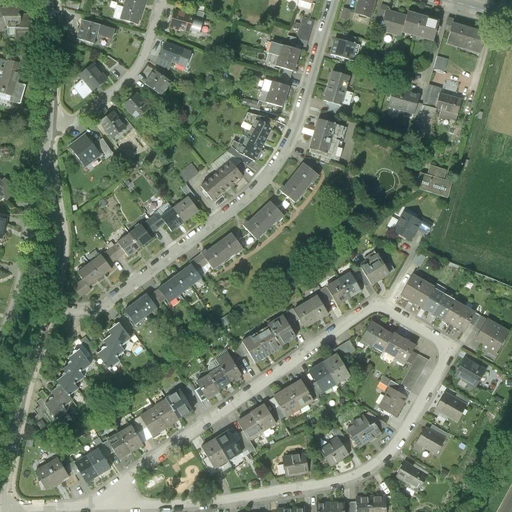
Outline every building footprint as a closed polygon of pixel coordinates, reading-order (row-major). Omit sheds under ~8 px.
[(370,0),(358,0),(354,14),(370,19),(375,1),(370,0)] [(79,5),(67,1),(65,7),(77,11),(79,5)] [(137,25),(143,6),(126,1),(124,7),(120,20),(137,25)] [(311,4),(299,1),(297,7),(309,10),(311,4)] [(8,10),(0,10),(0,31),(7,26),(8,29),(16,29),(20,29),(20,15),(20,4),(8,4),(8,10)] [(120,20),(124,7),(117,5),(113,18),(120,20)] [(380,6),(375,23),(382,24),(386,11),(387,8),(380,6)] [(350,11),(343,9),(340,20),(347,22),(350,11)] [(199,35),(202,22),(201,22),(192,19),(192,18),(185,16),(185,15),(174,11),(169,28),(178,31),(178,30),(188,33),(188,32),(199,35)] [(204,14),(194,11),(192,18),(192,19),(201,22),(204,14)] [(402,31),(406,17),(386,11),(382,24),(380,31),(400,36),(402,31)] [(439,22),(407,13),(406,17),(402,31),(434,39),(439,22)] [(29,15),(20,15),(20,29),(16,29),(16,37),(16,42),(31,42),(31,23),(29,23),(29,15)] [(313,21),(302,18),(300,25),(299,31),(297,38),(295,45),(305,48),(313,21)] [(445,29),(450,31),(452,24),(454,19),(448,18),(445,29)] [(93,44),(96,32),(99,33),(100,37),(111,40),(114,30),(82,21),(76,40),(93,44)] [(292,29),(299,31),(300,25),(294,23),(292,29)] [(486,34),(452,24),(450,31),(447,44),(480,54),(486,34)] [(16,29),(8,29),(7,36),(9,37),(16,37),(16,29)] [(288,43),(295,45),(297,38),(290,36),(288,43)] [(343,36),(342,41),(353,45),(355,39),(343,36)] [(342,41),(335,39),(331,56),(355,63),(360,47),(353,45),(342,41)] [(182,50),(165,44),(159,59),(171,63),(176,65),(176,64),(185,67),(190,54),(182,51),(182,50)] [(282,47),(271,44),(269,54),(280,57),(282,47)] [(282,47),(280,57),(295,62),(298,52),(283,47),(282,47)] [(269,65),(277,67),(280,57),(269,54),(268,53),(265,62),(270,63),(269,65)] [(9,54),(7,61),(26,66),(29,57),(9,54)] [(118,64),(108,57),(101,62),(109,71),(118,64)] [(292,72),(295,62),(280,57),(277,67),(281,69),(292,72)] [(447,60),(436,57),(433,68),(444,71),(447,60)] [(159,59),(157,65),(168,71),(171,63),(159,59)] [(7,63),(0,60),(0,77),(2,78),(2,79),(0,78),(0,99),(20,105),(25,86),(16,83),(19,72),(25,73),(27,66),(26,66),(7,61),(7,63)] [(93,65),(79,76),(83,81),(75,88),(84,99),(106,80),(93,65)] [(288,85),(292,72),(281,69),(279,75),(280,75),(277,82),(288,85)] [(154,71),(145,85),(149,88),(160,96),(165,89),(166,90),(171,83),(154,71)] [(411,75),(400,71),(397,81),(408,85),(411,75)] [(349,77),(332,72),(323,101),(330,103),(340,106),(341,103),(344,91),(349,77)] [(261,91),(262,91),(284,98),(288,87),(264,80),(261,91)] [(428,86),(422,107),(436,111),(441,96),(442,90),(428,86)] [(149,88),(145,92),(156,100),(160,96),(149,88)] [(419,97),(393,89),(387,108),(414,116),(417,105),(419,97)] [(281,108),(284,98),(262,91),(259,102),(281,108)] [(358,95),(344,91),(341,103),(354,107),(358,95)] [(136,94),(123,106),(136,121),(150,109),(136,94)] [(461,102),(441,96),(436,111),(457,117),(461,102)] [(260,104),(251,101),(249,107),(259,110),(260,104)] [(330,103),(328,111),(337,114),(340,106),(330,103)] [(422,107),(417,105),(414,116),(413,118),(418,120),(414,133),(428,137),(436,111),(422,107)] [(260,111),(257,117),(274,122),(277,117),(260,111)] [(113,112),(99,123),(111,140),(125,130),(113,112)] [(274,122),(257,117),(247,114),(244,120),(253,124),(246,138),(241,135),(237,143),(233,141),(230,147),(231,148),(238,154),(239,154),(252,161),(254,162),(274,122)] [(332,125),(316,120),(307,150),(323,154),(332,125)] [(344,128),(332,125),(323,154),(307,150),(307,153),(337,161),(338,156),(337,155),(344,128)] [(86,137),(70,149),(83,166),(99,154),(86,137)] [(102,139),(96,143),(105,156),(111,152),(102,139)] [(238,154),(231,148),(227,153),(235,158),(239,154),(238,154)] [(235,158),(227,153),(221,158),(226,165),(229,162),(238,173),(246,166),(235,158)] [(239,154),(235,158),(246,166),(252,161),(239,154)] [(226,165),(221,158),(211,166),(217,173),(226,165)] [(238,173),(229,162),(226,165),(217,173),(200,187),(212,201),(241,177),(238,173)] [(303,164),(292,179),(305,189),(310,182),(312,184),(318,176),(303,164)] [(198,174),(191,165),(178,174),(185,183),(198,174)] [(428,176),(419,174),(416,184),(420,190),(447,198),(452,184),(442,181),(445,171),(431,167),(428,176)] [(0,196),(6,202),(16,190),(5,179),(2,183),(0,181),(0,196)] [(294,203),(305,189),(292,179),(285,188),(283,186),(279,191),(287,197),(294,203)] [(194,197),(186,186),(181,189),(188,199),(188,198),(190,201),(194,197)] [(287,197),(276,211),(283,217),(292,208),(291,206),(294,203),(287,197)] [(188,199),(173,209),(183,222),(198,211),(190,201),(188,198),(188,199)] [(270,203),(257,216),(268,228),(275,222),(276,224),(283,217),(276,211),(270,203)] [(172,231),(183,222),(173,209),(162,218),(166,223),(172,231)] [(141,226),(149,236),(153,233),(153,232),(161,226),(162,227),(166,223),(162,218),(158,213),(154,216),(146,223),(145,222),(141,226)] [(403,213),(393,232),(410,241),(416,230),(426,235),(432,225),(417,216),(415,220),(403,213)] [(255,240),(268,228),(257,216),(248,224),(246,223),(242,226),(249,233),(254,239),(255,240)] [(141,226),(130,235),(139,248),(151,239),(149,236),(141,226)] [(249,233),(236,242),(242,250),(249,245),(248,244),(254,239),(249,233)] [(128,256),(139,248),(130,235),(118,244),(125,253),(128,256)] [(231,235),(216,246),(226,259),(233,254),(235,256),(242,250),(236,242),(231,235)] [(101,256),(108,266),(112,263),(121,256),(125,253),(118,244),(118,243),(113,246),(114,247),(105,253),(101,256)] [(212,270),(226,259),(216,246),(207,253),(205,251),(201,254),(201,255),(210,267),(212,270)] [(367,264),(360,268),(370,285),(370,286),(388,274),(384,267),(374,251),(373,251),(374,252),(364,258),(367,264)] [(416,253),(411,263),(419,268),(425,258),(416,253)] [(189,264),(190,266),(200,279),(204,275),(210,267),(201,255),(189,264)] [(101,256),(89,265),(99,278),(111,269),(108,266),(101,256)] [(389,263),(384,267),(388,274),(394,271),(389,263)] [(87,287),(99,278),(89,265),(77,274),(82,280),(87,287)] [(190,266),(180,274),(189,287),(200,279),(190,266)] [(354,269),(360,279),(365,288),(370,285),(360,268),(360,266),(354,269)] [(354,282),(360,279),(354,269),(354,268),(348,272),(354,282)] [(336,279),(338,281),(348,299),(360,292),(354,282),(348,272),(336,279)] [(179,295),(189,287),(180,274),(169,282),(179,295)] [(408,302),(410,303),(422,282),(412,276),(400,295),(409,300),(408,302)] [(82,280),(77,284),(77,285),(73,288),(80,298),(90,291),(87,287),(82,280)] [(336,306),(348,299),(338,281),(325,288),(331,299),(336,306)] [(168,303),(179,295),(169,282),(158,290),(165,299),(168,303)] [(433,288),(422,282),(410,303),(413,305),(414,303),(422,308),(432,289),(433,288)] [(325,288),(315,294),(321,304),(331,299),(325,288)] [(426,310),(432,314),(442,295),(432,289),(422,308),(421,309),(425,311),(426,310)] [(158,290),(148,298),(155,307),(165,299),(158,290)] [(310,301),(304,304),(315,321),(327,314),(321,304),(315,294),(309,298),(310,301)] [(146,295),(135,304),(145,316),(156,308),(155,307),(148,298),(146,295)] [(453,301),(442,295),(432,314),(431,315),(436,318),(436,317),(442,320),(453,301)] [(447,322),(453,326),(463,307),(453,301),(442,320),(442,321),(446,323),(447,322)] [(134,325),(145,316),(135,304),(124,312),(134,325)] [(303,329),(315,321),(304,304),(292,311),(298,320),(303,329)] [(474,314),(463,307),(453,326),(463,332),(468,324),(474,314)] [(281,315),(282,317),(287,326),(298,320),(292,311),(291,309),(281,315)] [(114,318),(118,323),(129,339),(133,343),(138,339),(119,314),(114,318)] [(479,317),(474,314),(468,324),(473,327),(473,328),(479,332),(486,320),(480,316),(479,317)] [(267,325),(268,327),(280,346),(294,338),(287,326),(282,317),(267,325)] [(486,319),(486,320),(479,332),(476,337),(484,341),(479,349),(493,357),(508,332),(486,319)] [(107,332),(110,336),(119,346),(129,339),(118,323),(116,324),(115,323),(114,323),(113,323),(112,324),(111,325),(111,326),(111,327),(111,328),(107,332)] [(368,344),(372,347),(381,330),(382,329),(378,327),(377,327),(371,323),(360,341),(367,345),(368,344)] [(268,327),(255,334),(267,355),(281,348),(280,346),(268,327)] [(392,336),(381,330),(372,347),(382,353),(383,351),(392,336)] [(241,343),(242,344),(248,354),(254,364),(267,355),(255,334),(241,343)] [(383,351),(394,358),(404,340),(393,334),(392,336),(383,351)] [(123,352),(119,346),(110,336),(103,342),(107,348),(115,358),(123,352)] [(72,343),(78,351),(89,365),(93,361),(89,356),(94,353),(83,338),(78,342),(76,340),(72,343)] [(415,347),(404,340),(394,358),(398,360),(397,362),(404,366),(406,363),(412,352),(415,347)] [(333,350),(336,356),(339,361),(355,352),(348,341),(333,350)] [(227,354),(233,363),(248,354),(242,344),(232,350),(231,349),(225,352),(227,354)] [(101,352),(96,356),(108,372),(110,370),(109,370),(118,362),(115,358),(107,348),(105,349),(104,348),(103,348),(102,348),(101,348),(101,349),(100,350),(100,351),(101,352)] [(68,359),(69,361),(79,373),(89,365),(78,351),(77,352),(76,351),(75,351),(74,351),(73,351),(72,351),(72,352),(71,353),(71,354),(71,355),(72,355),(68,359)] [(417,355),(412,352),(406,363),(411,366),(417,355)] [(215,361),(219,368),(228,384),(241,376),(233,363),(227,354),(215,361)] [(411,366),(399,386),(410,392),(428,361),(417,355),(411,366)] [(336,356),(322,364),(335,384),(348,376),(339,361),(336,356)] [(484,371),(464,359),(454,376),(462,380),(467,383),(475,387),(484,371)] [(83,378),(79,373),(69,361),(65,364),(65,365),(66,366),(66,367),(67,367),(62,371),(64,373),(73,385),(83,378)] [(321,392),(335,384),(322,364),(309,372),(315,382),(321,392)] [(208,375),(208,376),(217,392),(229,385),(228,384),(219,368),(208,375)] [(56,382),(58,384),(67,396),(76,389),(73,385),(64,373),(60,376),(60,377),(60,378),(61,378),(56,382)] [(199,389),(194,392),(196,395),(200,403),(218,393),(217,392),(208,376),(196,384),(199,389)] [(406,398),(410,392),(399,386),(382,377),(379,383),(388,388),(406,398)] [(463,389),(467,383),(462,380),(461,381),(459,380),(457,385),(463,389)] [(300,381),(286,389),(298,409),(312,401),(306,391),(300,381)] [(309,386),(311,388),(315,396),(321,392),(315,382),(309,386)] [(50,393),(54,398),(62,408),(71,401),(67,396),(58,384),(54,387),(54,388),(54,389),(55,389),(50,393)] [(190,385),(179,391),(185,401),(196,395),(194,392),(190,385)] [(315,396),(311,388),(306,391),(312,401),(317,398),(315,396)] [(388,388),(382,398),(377,408),(395,418),(400,409),(406,398),(388,388)] [(284,417),(298,409),(286,389),(272,398),(273,398),(284,417)] [(37,416),(32,419),(40,430),(45,426),(42,422),(47,418),(43,414),(48,410),(44,406),(48,403),(48,402),(48,401),(48,400),(41,391),(36,395),(40,400),(35,404),(39,408),(34,412),(37,416)] [(165,400),(177,420),(191,412),(185,401),(179,391),(165,400)] [(444,393),(434,410),(439,413),(445,417),(456,423),(465,406),(454,399),(444,393)] [(457,394),(454,399),(465,406),(468,401),(457,394)] [(65,412),(62,408),(54,398),(53,399),(52,398),(51,398),(50,398),(49,398),(48,399),(48,400),(48,401),(48,402),(48,403),(44,406),(48,410),(55,420),(62,415),(65,412)] [(273,398),(268,401),(274,411),(279,420),(284,417),(273,398)] [(153,407),(154,409),(165,428),(177,421),(177,420),(165,400),(153,407)] [(263,406),(250,414),(261,433),(275,425),(268,414),(263,406)] [(154,409),(139,417),(151,438),(166,429),(165,428),(154,409)] [(274,411),(268,414),(275,425),(280,421),(279,420),(274,411)] [(370,426),(373,424),(374,425),(379,433),(384,424),(378,419),(369,412),(363,416),(370,426)] [(442,423),(445,417),(439,413),(436,419),(442,423)] [(247,441),(261,433),(250,414),(236,422),(242,431),(247,441)] [(62,415),(55,420),(54,420),(58,425),(60,424),(61,424),(63,417),(62,415)] [(354,427),(347,432),(358,448),(380,434),(379,433),(374,425),(373,424),(370,426),(363,416),(352,424),(354,427)] [(129,428),(131,427),(141,444),(151,438),(139,417),(134,420),(135,421),(127,426),(129,428)] [(427,423),(424,429),(444,440),(447,434),(427,423)] [(129,428),(119,434),(130,452),(142,445),(141,444),(131,427),(129,428)] [(444,440),(424,429),(415,444),(423,448),(435,455),(444,440)] [(242,431),(236,435),(245,450),(247,454),(253,450),(247,441),(242,431)] [(227,432),(213,440),(226,461),(240,453),(230,436),(227,432)] [(235,433),(230,436),(240,453),(245,450),(236,435),(235,433)] [(130,453),(130,452),(119,434),(115,436),(114,434),(105,439),(107,442),(113,453),(118,461),(127,456),(126,455),(130,453)] [(348,454),(336,437),(329,442),(329,443),(318,450),(324,459),(323,459),(326,464),(327,463),(329,467),(348,454)] [(93,442),(98,450),(103,459),(108,456),(102,444),(98,438),(93,442)] [(212,469),(226,461),(213,440),(200,448),(206,458),(212,469)] [(107,442),(102,444),(108,456),(113,453),(107,442)] [(419,454),(423,448),(415,444),(411,450),(419,454)] [(98,450),(86,457),(98,476),(110,469),(103,459),(98,450)] [(311,453),(305,454),(308,473),(314,472),(311,453)] [(305,454),(282,458),(283,465),(285,474),(285,477),(308,473),(305,454)] [(86,483),(98,476),(86,457),(74,464),(79,473),(86,483)] [(206,458),(201,461),(210,476),(215,473),(212,469),(206,458)] [(52,462),(46,466),(58,486),(65,483),(63,480),(68,477),(63,469),(58,460),(52,463),(52,462)] [(73,462),(68,466),(74,476),(79,473),(74,464),(73,462)] [(404,462),(395,477),(406,483),(404,485),(416,493),(427,475),(426,475),(412,467),(404,462)] [(415,462),(412,467),(426,475),(429,470),(415,462)] [(53,489),(58,486),(46,466),(41,469),(42,469),(36,473),(41,482),(39,483),(41,491),(46,491),(52,487),(53,489)] [(74,476),(68,466),(63,469),(68,477),(63,480),(65,483),(68,489),(78,483),(74,476)] [(369,511),(369,498),(355,499),(355,503),(355,511),(369,511)] [(384,498),(369,498),(369,511),(384,511),(384,506),(384,498)] [(343,511),(343,503),(329,504),(329,511),(343,511)]
